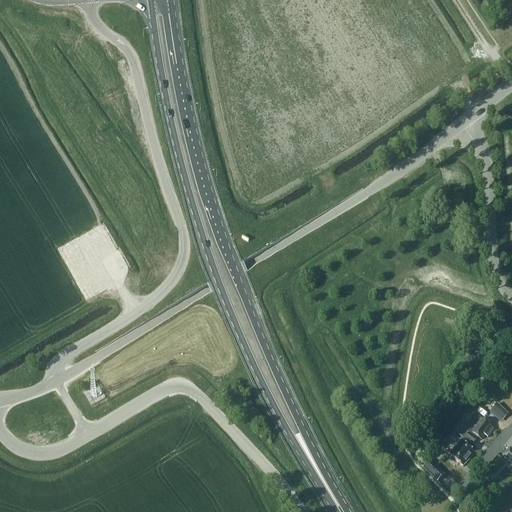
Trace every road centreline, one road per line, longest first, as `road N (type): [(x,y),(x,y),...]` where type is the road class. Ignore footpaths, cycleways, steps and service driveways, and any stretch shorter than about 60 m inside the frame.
road 1 (trunk): [(151,0),(188,194),(221,291),(283,423),(341,511)]
road 2 (trunk): [(344,511),(274,370),(212,203),(171,0)]
road 3 (tertiary): [(87,0),(98,25),(133,59),(185,254),(152,300),(57,363),(56,380)]
road 4 (tertiary): [(462,124),(209,288)]
road 5 (unclassified): [(303,511),(187,388),(168,388),(88,434)]
road 6 (tertiary): [(511,297),(493,262),(486,164),(462,124)]
road 7 (tertiary): [(56,380),(209,288)]
